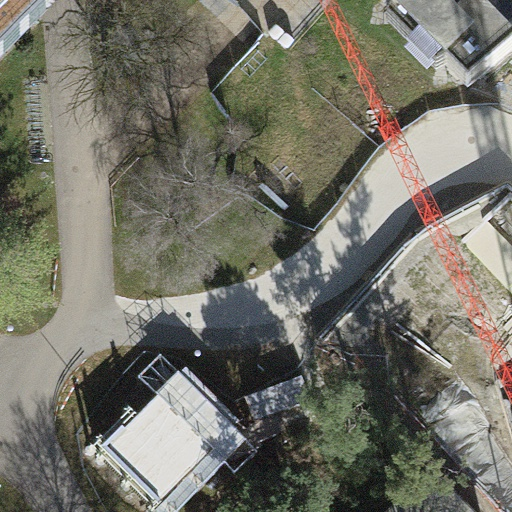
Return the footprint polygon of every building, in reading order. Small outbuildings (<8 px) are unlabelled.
[(0,0),(0,60),(54,7),(61,0),(0,0)] [(511,0),(378,0),(468,91),(511,54),(511,0)] [(195,511),(270,456),(200,365),(98,442),(151,511),(195,511)] [(511,482),(511,402),(472,446),(511,482)] [(468,511),(432,475),(395,511),(468,511)]
